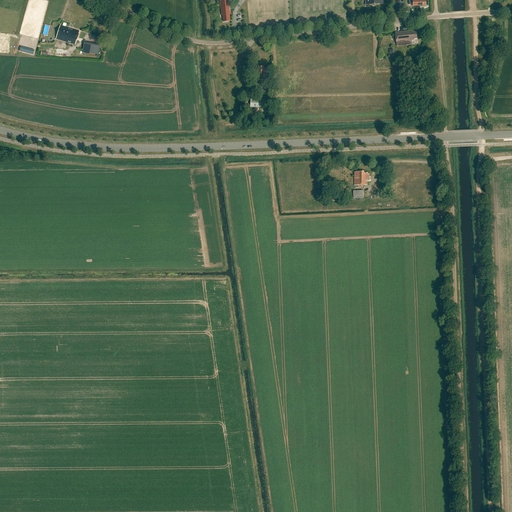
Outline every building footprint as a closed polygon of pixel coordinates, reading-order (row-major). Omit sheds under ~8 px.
[(230,7),(229,0),(218,0),(220,8),(221,8),(222,18),(223,18),(223,22),(230,21),(229,15),(231,15),(230,7)] [(75,45),(79,31),(60,26),(56,39),(75,45)] [(414,40),(417,40),(416,32),(411,32),(411,31),(395,33),(397,46),(411,45),(411,41),(414,41),(414,40)] [(85,43),(83,52),(97,54),(98,46),(85,43)] [(266,84),(267,68),(263,68),(263,67),(258,67),(258,68),(255,68),(255,83),(266,84)] [(261,100),(250,100),(251,108),(256,108),(256,110),(261,111),(261,100)] [(367,181),(369,181),(369,175),(367,175),(367,173),(363,173),(363,171),(355,171),(355,172),(354,172),(354,185),(367,185),(367,181)]
